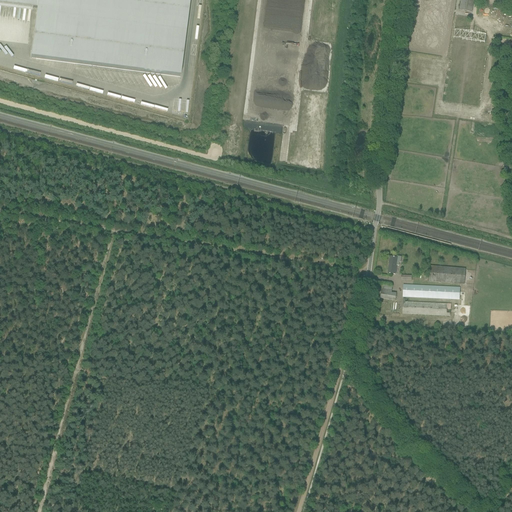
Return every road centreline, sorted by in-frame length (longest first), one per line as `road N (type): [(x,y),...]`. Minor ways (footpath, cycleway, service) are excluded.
road 1 (track): [(0,130),(373,229)]
road 2 (unclassified): [(488,511),(426,461),(358,369),(356,331),(379,202)]
road 3 (track): [(114,230),(367,271)]
road 4 (unclassified): [(402,0),(379,202)]
road 5 (track): [(355,345),(336,375),(297,511)]
road 6 (track): [(42,502),(78,368)]
